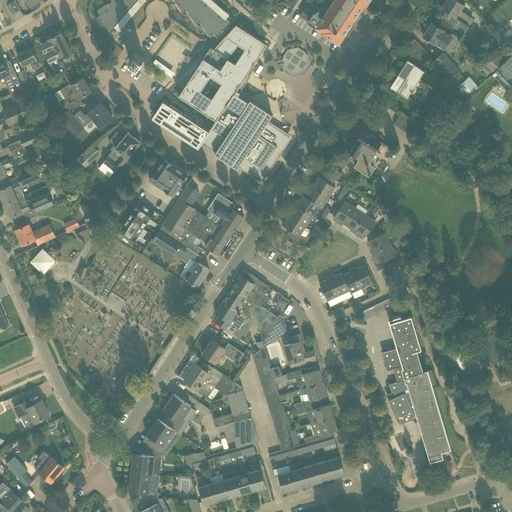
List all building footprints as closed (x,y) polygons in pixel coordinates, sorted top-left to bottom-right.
[(4,0),(5,3),(11,13),(19,9),(13,0),(4,0)] [(24,0),(31,9),(31,10),(33,8),(34,7),(36,6),(37,4),(39,3),(40,1),(40,0),(24,0)] [(95,17),(111,31),(115,26),(120,21),(127,13),(127,12),(130,9),(138,1),(138,0),(137,0),(174,0),(179,8),(181,5),(188,12),(187,12),(192,19),(194,17),(202,23),(201,24),(206,31),(208,29),(216,36),(215,36),(216,37),(230,21),(225,17),(224,17),(221,14),(221,13),(211,5),(207,2),(208,2),(205,0),(111,0),(109,3),(108,2),(101,7),(104,10),(97,17),(96,17),(95,17)] [(240,0),(243,2),(243,3),(250,7),(251,5),(257,8),(261,1),(264,3),(266,0),(240,0)] [(300,14),(299,16),(316,28),(322,31),(322,32),(323,33),(327,36),(329,37),(338,43),(338,42),(357,14),(360,8),(363,4),(365,6),(366,4),(368,0),(335,0),(323,17),(322,16),(320,18),(313,14),(304,8),(300,14)] [(456,0),(445,0),(440,8),(445,11),(440,19),(463,34),(473,20),(459,11),(463,4),(456,0)] [(422,36),(431,41),(434,44),(448,53),(457,40),(448,35),(443,31),(443,30),(431,22),(422,36)] [(234,93),(237,90),(242,82),(244,83),(249,76),(247,75),(267,44),(236,24),(226,35),(214,49),(210,47),(178,96),(215,120),(233,93),(234,93)] [(40,44),(45,53),(66,44),(61,33),(48,40),(40,44)] [(428,54),(420,46),(413,38),(404,53),(421,64),(428,54)] [(54,74),(56,73),(65,69),(60,59),(71,54),(66,44),(45,53),(49,62),(48,63),(54,74)] [(511,44),(509,47),(511,50),(511,54),(496,70),(504,78),(511,86),(511,44)] [(39,46),(33,49),(36,55),(42,52),(39,46)] [(39,65),(35,57),(30,48),(17,55),(22,65),(29,62),(33,68),(39,65)] [(137,66),(144,58),(135,51),(129,60),(137,66)] [(434,60),(454,84),(463,76),(443,53),(434,60)] [(495,55),(485,65),(492,72),(502,62),(495,55)] [(469,63),(478,72),(483,66),(474,57),(469,63)] [(437,79),(415,65),(407,59),(389,86),(398,92),(406,97),(418,79),(431,88),(437,79)] [(9,73),(4,61),(0,62),(0,76),(2,76),(10,93),(22,88),(17,78),(14,70),(9,73)] [(24,69),(17,72),(23,84),(30,81),(24,69)] [(478,87),(469,76),(457,87),(466,98),(478,87)] [(63,112),(67,110),(82,104),(78,98),(91,90),(82,77),(70,85),(69,83),(59,90),(64,97),(58,102),(60,105),(59,106),(63,112)] [(507,92),(511,87),(511,86),(504,78),(499,83),(507,92)] [(207,132),(202,141),(216,150),(214,154),(236,168),(238,165),(261,180),(289,137),(266,122),(272,114),(249,100),(247,102),(234,93),(233,93),(215,120),(207,132)] [(22,102),(3,110),(6,117),(0,119),(0,129),(1,129),(28,117),(22,102)] [(63,112),(55,115),(73,136),(82,128),(92,119),(100,128),(104,124),(112,117),(99,102),(92,109),(84,115),(80,110),(72,116),(71,114),(67,110),(63,112)] [(202,141),(207,132),(162,102),(153,115),(159,118),(156,122),(191,145),(194,141),(199,145),(202,141)] [(394,123),(393,124),(408,134),(413,126),(416,123),(400,112),(399,115),(394,123)] [(31,117),(34,125),(43,121),(39,114),(31,117)] [(43,121),(34,125),(36,129),(46,125),(44,120),(43,121)] [(376,138),(364,130),(364,131),(361,130),(346,153),(353,157),(354,155),(359,159),(354,167),(368,176),(373,167),(368,164),(376,151),(374,151),(380,142),(375,139),(376,138)] [(114,149),(103,162),(115,172),(120,166),(121,167),(124,162),(123,161),(126,158),(140,142),(128,131),(123,137),(117,132),(109,141),(115,146),(114,148),(114,149)] [(40,138),(37,132),(8,145),(11,152),(40,138)] [(44,147),(40,138),(11,152),(14,158),(26,152),(27,155),(44,147)] [(92,148),(79,160),(85,167),(99,154),(92,148)] [(164,157),(149,179),(173,195),(187,173),(164,157)] [(8,158),(0,161),(0,177),(6,175),(3,168),(11,165),(8,158)] [(36,167),(18,176),(20,181),(22,186),(41,178),(36,167)] [(312,186),(329,197),(335,187),(318,176),(312,186)] [(8,186),(0,189),(0,193),(4,204),(23,196),(20,189),(23,187),(22,186),(20,181),(17,182),(8,186)] [(182,200),(190,206),(198,193),(187,186),(179,199),(182,200)] [(319,206),(322,207),(329,197),(312,186),(305,196),(319,206)] [(209,210),(205,216),(218,225),(232,234),(243,217),(243,216),(232,209),(235,205),(217,193),(212,202),(207,209),(209,210)] [(23,196),(4,204),(10,217),(31,208),(34,213),(54,205),(50,195),(32,203),(31,202),(27,200),(25,201),(23,196)] [(319,206),(305,196),(303,195),(296,205),(312,216),(319,206)] [(179,199),(172,210),(224,245),(232,234),(218,225),(190,206),(182,200),(179,199)] [(344,224),(355,207),(344,201),(334,217),(344,224)] [(139,202),(133,210),(148,220),(148,221),(151,224),(153,221),(149,219),(154,212),(139,202)] [(312,216),(296,205),(289,215),(306,226),(312,216)] [(369,209),(375,213),(378,209),(372,205),(371,205),(369,209)] [(365,214),(355,207),(344,224),(354,230),(365,214)] [(148,220),(133,210),(128,219),(143,228),(148,221),(148,220)] [(224,245),(172,210),(159,230),(195,253),(198,255),(202,249),(193,243),(196,236),(203,241),(205,238),(208,240),(204,247),(217,255),(224,245)] [(365,214),(354,230),(364,237),(375,221),(365,214)] [(299,236),(306,226),(289,215),(283,225),(299,236)] [(85,223),(88,229),(96,226),(96,225),(93,219),(91,220),(86,223),(85,223)] [(139,235),(143,228),(128,219),(123,227),(138,237),(139,235)] [(67,231),(78,226),(75,220),(64,225),(67,231)] [(35,239),(37,245),(56,237),(50,224),(32,232),(28,224),(16,229),(22,245),(35,239)] [(312,230),(315,231),(318,233),(321,228),(318,226),(315,225),(314,227),(312,230)] [(123,227),(117,236),(132,245),(137,238),(141,241),(143,238),(139,235),(138,237),(123,227)] [(195,253),(159,230),(152,241),(173,256),(174,255),(187,263),(185,267),(202,279),(209,269),(192,258),(195,253)] [(367,241),(373,252),(390,243),(385,232),(367,241)] [(390,243),(373,252),(378,263),(396,255),(390,243)] [(150,252),(144,248),(141,253),(147,257),(150,252)] [(42,250),(32,261),(44,271),(54,260),(42,250)] [(364,265),(353,270),(362,288),(373,283),(364,265)] [(81,266),(78,276),(84,278),(87,268),(81,266)] [(186,281),(197,288),(202,279),(185,267),(184,268),(185,268),(180,276),(187,280),(186,281)] [(253,301),(261,306),(271,290),(268,287),(269,286),(244,269),(232,287),(253,301)] [(353,270),(342,275),(349,290),(350,293),(362,288),(353,270)] [(341,272),(330,278),(338,295),(349,290),(342,275),(341,272)] [(327,301),(338,295),(330,278),(319,283),(327,301)] [(219,316),(214,322),(223,328),(232,334),(237,327),(240,330),(243,325),(249,329),(255,319),(251,304),(253,301),(232,287),(214,313),(219,316)] [(401,293),(361,312),(363,316),(402,298),(401,293)] [(280,310),(288,300),(282,295),(274,305),(280,310)] [(0,330),(8,327),(0,308),(0,330)] [(262,340),(262,341),(263,346),(287,332),(283,318),(279,315),(277,317),(262,340)] [(397,422),(398,421),(399,420),(400,423),(413,419),(412,415),(416,413),(430,460),(441,457),(439,452),(449,449),(432,385),(435,384),(431,370),(428,371),(427,369),(418,372),(412,352),(421,349),(412,316),(389,322),(397,348),(382,352),(387,370),(393,368),(397,382),(389,384),(391,392),(393,392),(395,397),(388,400),(397,422)] [(501,328),(497,330),(502,341),(505,339),(501,328)] [(501,344),(497,335),(496,332),(481,338),(481,339),(477,341),(485,360),(487,366),(488,365),(490,366),(492,365),(493,363),(493,362),(501,359),(496,347),(501,344)] [(312,350),(302,353),(301,348),(302,348),(299,335),(288,338),(290,344),(283,346),(289,366),(315,359),(312,350)] [(202,353),(210,359),(215,362),(222,353),(237,363),(244,353),(228,342),(224,347),(212,339),(202,353)] [(462,347),(453,351),(461,370),(485,360),(477,341),(462,347)] [(270,366),(264,346),(252,354),(281,450),(294,446),(273,378),(270,366)] [(228,389),(226,393),(232,413),(213,418),(216,426),(230,422),(251,416),(242,387),(212,366),(211,369),(207,366),(205,370),(196,363),(195,364),(191,361),(180,376),(184,379),(184,380),(192,385),(199,390),(197,392),(202,395),(204,394),(207,396),(217,381),(228,389)] [(299,389),(322,383),(318,370),(302,375),(300,370),(286,374),(287,379),(296,377),(299,389)] [(302,402),(295,403),(297,409),(310,405),(309,400),(326,395),(322,383),(299,389),(301,395),(300,395),(302,402)] [(164,422),(174,429),(178,431),(182,426),(186,420),(182,418),(191,405),(182,400),(174,394),(165,408),(171,412),(168,417),(164,422)] [(19,404),(14,407),(19,417),(25,427),(30,424),(36,421),(40,419),(49,414),(41,400),(31,405),(28,400),(19,404)] [(310,405),(297,409),(298,414),(311,410),(310,405)] [(310,424),(332,417),(328,405),(311,410),(313,415),(308,417),(310,424)] [(206,425),(213,424),(211,412),(205,413),(206,425)] [(230,422),(237,447),(258,441),(251,416),(230,422)] [(335,430),(332,417),(310,424),(314,435),(305,438),(306,443),(324,438),(323,433),(335,430)] [(150,443),(149,445),(158,452),(164,452),(168,446),(164,444),(174,429),(164,422),(158,418),(148,432),(155,436),(150,443)] [(305,425),(290,429),(291,434),(307,429),(310,428),(309,424),(305,425)] [(321,442),(323,447),(335,443),(334,438),(321,442)] [(309,445),(311,450),(323,447),(321,442),(309,445)] [(149,445),(145,451),(144,454),(142,453),(141,454),(142,454),(142,456),(133,455),(132,471),(130,471),(152,474),(154,457),(163,458),(164,452),(158,452),(149,445)] [(311,450),(309,445),(297,449),(299,454),(304,452),(311,450)] [(253,446),(241,450),(243,455),(255,452),(253,446)] [(299,454),(297,449),(285,452),(286,458),(299,454)] [(243,455),(241,450),(229,453),(230,459),(243,455)] [(39,459),(41,461),(35,468),(39,472),(51,482),(53,480),(64,467),(45,451),(39,459)] [(192,454),(194,461),(206,458),(204,451),(192,454)] [(285,452),(273,456),(275,461),(286,458),(285,452)] [(229,453),(217,457),(218,462),(230,459),(229,453)] [(192,454),(185,457),(187,463),(194,461),(192,454)] [(26,487),(32,482),(25,473),(27,471),(14,456),(5,463),(26,487)] [(327,460),(332,477),(344,474),(339,456),(327,460)] [(218,462),(217,457),(205,460),(206,466),(218,462)] [(205,460),(193,464),(194,469),(206,466),(205,460)] [(314,464),(320,481),(332,477),(327,460),(314,464)] [(302,467),(308,485),(320,481),(314,464),(302,467)] [(290,471),(296,488),(308,485),(302,467),(290,471)] [(248,473),(253,490),(265,487),(260,469),(248,473)] [(150,491),(152,474),(130,471),(130,472),(131,472),(129,488),(138,489),(138,491),(137,491),(139,492),(139,496),(142,502),(153,497),(158,497),(158,492),(150,491)] [(283,492),(296,488),(290,471),(278,474),(283,492)] [(253,490),(248,473),(235,476),(240,494),(253,490)] [(240,494),(235,476),(223,480),(228,497),(240,494)] [(216,501),(228,497),(223,480),(211,483),(216,501)] [(0,483),(0,511),(6,507),(11,511),(26,511),(30,508),(22,502),(24,500),(9,488),(2,481),(0,483)] [(216,501),(211,483),(199,487),(204,504),(216,501)] [(163,511),(158,502),(157,502),(158,497),(153,497),(142,502),(145,508),(139,511),(163,511)] [(189,498),(193,511),(194,511),(200,510),(197,499),(189,498)]
